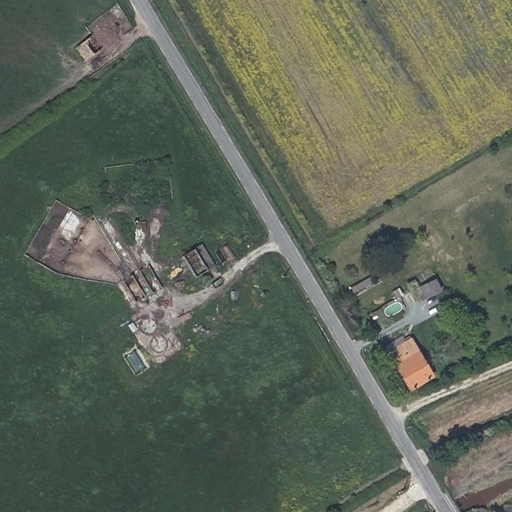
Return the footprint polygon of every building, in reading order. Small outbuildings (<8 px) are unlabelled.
[(83,62),(96,52),(86,38),(73,48),(83,62)] [(165,156),(103,165),(109,204),(171,193),(165,156)] [(24,249),(57,269),(89,216),(56,196),(24,249)] [(89,226),(83,231),(91,243),(97,239),(89,226)] [(193,273),(213,262),(201,241),(182,252),(193,273)] [(226,246),(222,249),(228,260),(233,257),(226,246)] [(435,277),(415,286),(421,300),(441,292),(435,277)] [(384,305),(386,315),(402,312),(400,302),(384,305)] [(380,310),(371,315),(375,323),(384,318),(380,310)] [(145,330),(148,331),(150,331),(158,326),(159,324),(159,321),(158,318),(157,316),(155,314),(153,312),(150,312),(147,312),(144,314),(142,316),(141,318),(140,321),(140,324),(141,326),(143,328),(145,330)] [(157,347),(160,348),(162,348),(170,344),(171,341),(171,338),(170,336),(169,333),(167,331),(164,330),(162,329),(159,330),(156,331),(154,333),(153,335),(152,338),(152,341),(153,344),(155,346),(157,347)] [(413,336),(389,350),(410,386),(435,373),(413,336)]
